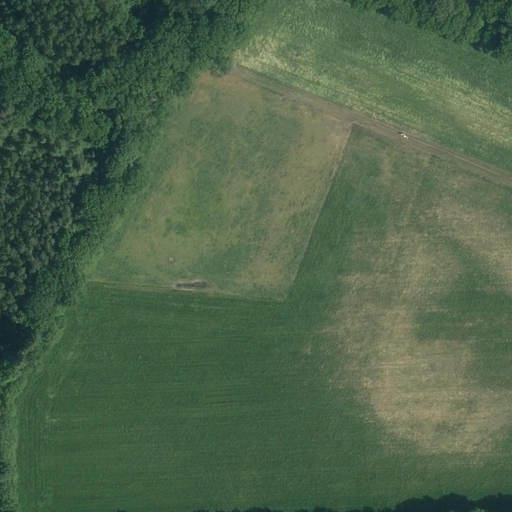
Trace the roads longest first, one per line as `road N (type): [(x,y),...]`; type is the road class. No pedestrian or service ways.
road 1 (track): [(33,304),(208,0)]
road 2 (track): [(0,26),(36,58),(60,67),(137,42)]
